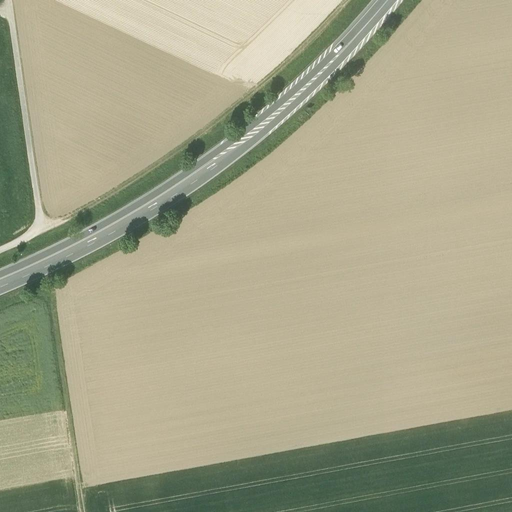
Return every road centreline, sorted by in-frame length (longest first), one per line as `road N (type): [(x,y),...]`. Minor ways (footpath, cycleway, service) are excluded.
road 1 (trunk): [(388,0),(287,103),(205,170),(85,243),(0,283)]
road 2 (track): [(41,230),(200,135),(349,0)]
road 3 (track): [(0,251),(41,230),(8,0)]
road 4 (track): [(81,511),(50,291)]
